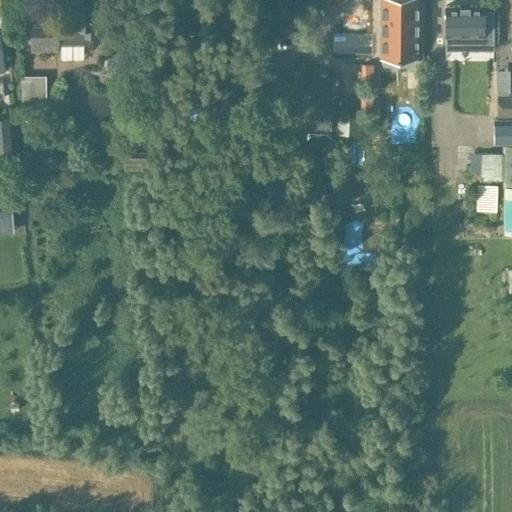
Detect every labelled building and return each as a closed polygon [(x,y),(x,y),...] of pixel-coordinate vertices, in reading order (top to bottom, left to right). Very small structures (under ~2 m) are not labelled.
[(96,26),(96,0),(71,0),(72,23),(57,23),(58,27),(32,27),(32,51),(57,50),(57,43),(93,42),(93,37),(96,37),(95,26),(96,26)] [(417,0),(381,0),(381,55),(417,55),(418,40),(417,0)] [(485,5),(447,5),(447,35),(447,47),(493,48),(493,9),(485,9),(485,5)] [(498,69),(498,92),(510,92),(510,69),(498,69)] [(46,107),(46,75),(21,75),(21,107),(46,107)] [(511,91),(510,92),(498,92),(498,116),(511,115),(511,91)] [(338,113),(337,133),(360,134),(360,114),(338,113)] [(0,170),(11,169),(7,118),(0,118),(0,170)] [(511,118),(494,118),(494,144),(511,143),(511,118)] [(481,152),(470,152),(470,171),(481,171),(481,177),(502,177),(503,186),(504,232),(511,232),(511,144),(502,145),(502,153),(481,153),(481,152)] [(152,155),(124,155),(124,169),(152,169),(152,155)] [(10,199),(0,200),(0,230),(13,229),(10,199)]
